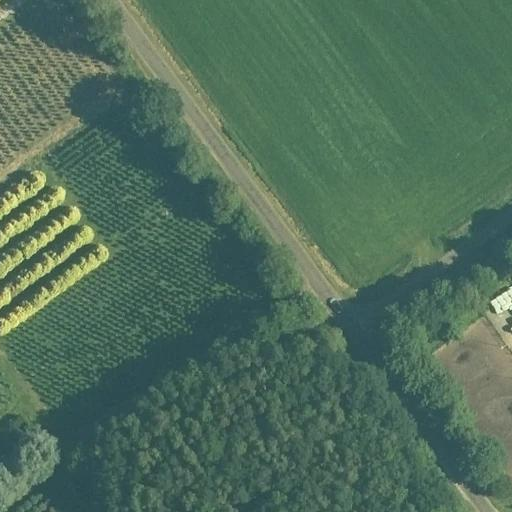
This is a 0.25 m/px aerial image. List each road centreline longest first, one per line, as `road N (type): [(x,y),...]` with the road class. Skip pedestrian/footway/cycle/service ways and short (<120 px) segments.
road 1 (unclassified): [(352,329),(105,0)]
road 2 (unclassified): [(487,511),(352,329)]
road 3 (unclassified): [(352,329),(511,217)]
